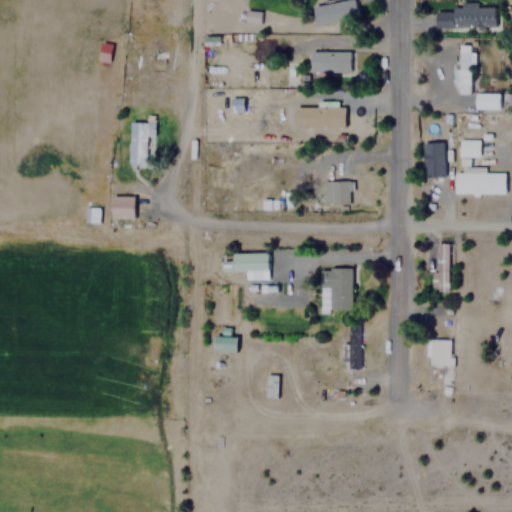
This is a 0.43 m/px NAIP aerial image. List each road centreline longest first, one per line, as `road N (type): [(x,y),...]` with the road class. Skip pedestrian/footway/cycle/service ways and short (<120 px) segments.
road 1 (residential): [(398,400),(400,0)]
road 2 (residential): [(511,222),(306,228),(196,218)]
road 3 (residential): [(192,0),(196,218)]
